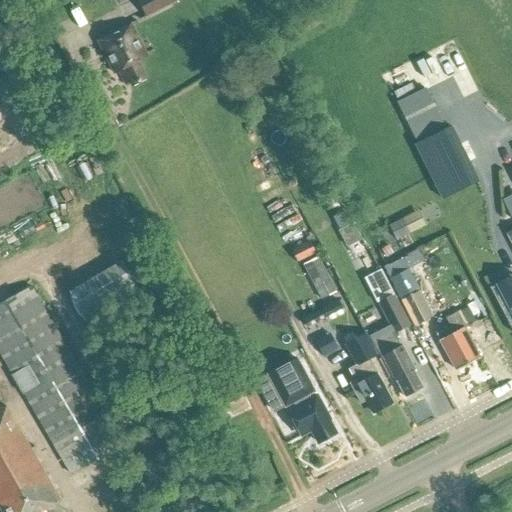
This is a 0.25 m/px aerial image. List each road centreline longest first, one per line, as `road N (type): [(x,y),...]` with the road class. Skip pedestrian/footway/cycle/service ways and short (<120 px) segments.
road 1 (track): [(304,511),(67,55)]
road 2 (primary): [(344,511),(511,425)]
